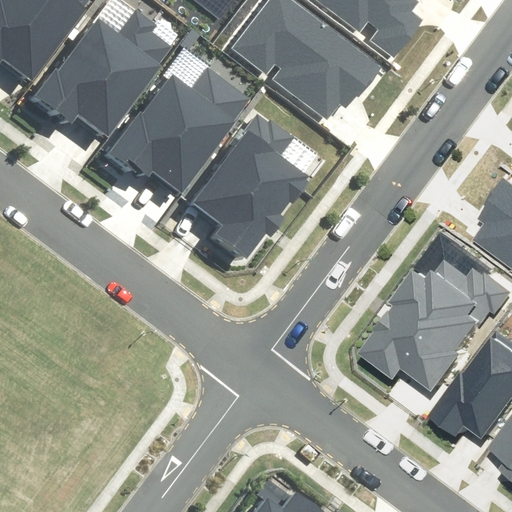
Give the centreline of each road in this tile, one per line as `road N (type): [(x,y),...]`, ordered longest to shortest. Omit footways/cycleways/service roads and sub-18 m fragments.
road 1 (residential): [(253,371),(511,20)]
road 2 (residential): [(253,371),(0,180)]
road 3 (residential): [(442,511),(253,371)]
road 4 (residential): [(146,511),(253,371)]
